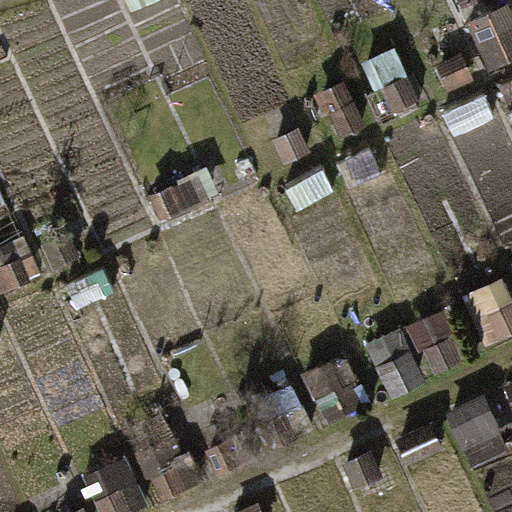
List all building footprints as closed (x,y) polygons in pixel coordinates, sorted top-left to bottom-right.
[(399,0),(406,14),(437,0),(399,0)] [(511,22),(482,35),(496,66),(511,58),(511,22)] [(194,25),(151,45),(158,62),(202,42),(194,25)] [(458,28),(426,42),(444,82),(476,68),(458,28)] [(402,37),(359,56),(381,105),(424,85),(402,37)] [(351,75),(305,95),(326,142),(372,122),(351,75)] [(496,89),(449,111),(458,131),(505,110),(496,89)] [(305,124),(289,131),(298,150),(314,143),(305,124)] [(376,142),(339,158),(349,180),(386,164),(376,142)] [(197,160),(150,181),(168,220),(214,199),(197,160)] [(225,222),(176,244),(187,271),(237,248),(225,222)] [(0,268),(8,286),(34,274),(16,235),(0,242),(0,268)] [(181,256),(147,271),(153,286),(187,271),(181,256)] [(511,291),(475,308),(490,342),(511,331),(511,291)] [(450,304),(419,318),(437,359),(469,345),(450,304)] [(25,360),(76,337),(67,316),(16,339),(25,360)] [(417,349),(379,366),(392,393),(429,376),(417,349)] [(511,419),(499,391),(458,410),(478,453),(511,437),(511,419)] [(303,402),(263,420),(273,442),(313,424),(303,402)] [(442,421),(402,439),(415,468),(455,450),(442,421)] [(244,428),(207,445),(219,473),(257,456),(244,428)] [(385,435),(342,455),(360,494),(403,474),(385,435)] [(186,447),(155,462),(168,492),(200,478),(186,447)] [(133,451),(88,472),(106,511),(132,511),(155,502),(133,451)] [(83,511),(71,485),(37,500),(42,511),(83,511)] [(281,511),(271,489),(236,505),(238,511),(281,511)]
